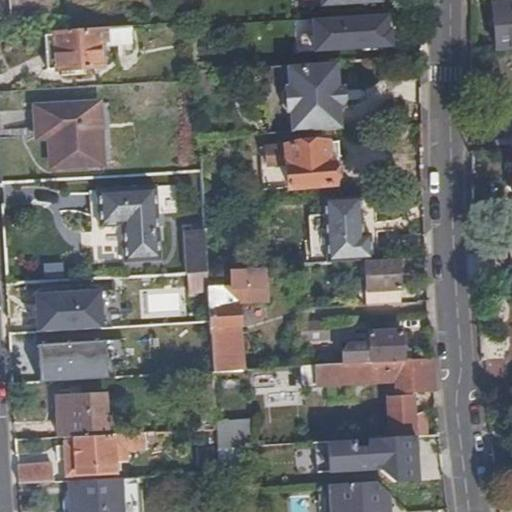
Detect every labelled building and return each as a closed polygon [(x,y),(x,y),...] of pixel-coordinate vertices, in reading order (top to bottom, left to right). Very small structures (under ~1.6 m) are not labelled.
[(8,0),(10,14),(55,10),(54,0),(8,0)] [(511,1),(490,3),(494,49),(511,47),(511,1)] [(312,19),(314,51),(395,46),(393,27),(390,27),(389,14),(312,19)] [(104,27),(52,31),(53,35),(55,69),(55,70),(101,67),(99,41),(104,41),(104,45),(137,43),(135,25),(104,27)] [(46,69),(55,69),(53,35),(43,35),(46,69)] [(335,62),(263,67),(268,134),(340,129),(338,105),(337,86),(335,62)] [(108,103),(49,106),(50,136),(52,166),(112,162),(108,103)] [(38,137),(50,136),(49,106),(36,107),(38,137)] [(334,184),(334,181),(335,181),(340,176),(339,167),(334,163),(333,163),(331,141),(285,146),(288,187),(334,184)] [(288,187),(285,146),(260,148),(263,189),(288,187)] [(155,185),(96,189),(98,226),(101,263),(124,261),(160,259),(155,185)] [(365,261),(372,261),(370,235),(363,236),(360,196),(323,198),(326,264),(365,261)] [(204,229),(183,231),(186,272),(206,271),(204,229)] [(400,301),(397,259),(372,261),(365,261),(367,303),(400,301)] [(206,271),(207,282),(230,280),(229,269),(226,270),(206,271)] [(186,272),(185,272),(187,292),(208,291),(208,288),(207,282),(206,271),(186,272)] [(208,291),(213,371),(242,370),(238,286),(208,288),(208,291)] [(120,294),(40,299),(40,311),(36,311),(37,332),(112,327),(111,319),(121,318),(120,294)] [(299,319),(300,333),(325,332),(324,317),(299,319)] [(369,333),(370,362),(404,360),(402,331),(369,333)] [(386,396),(389,437),(417,436),(415,394),(410,394),(410,390),(435,389),(434,378),(432,358),(404,360),(370,362),(302,366),(300,366),(302,386),(396,381),(397,392),(405,391),(406,395),(386,396)] [(201,372),(204,420),(216,419),(213,371),(201,372)] [(57,397),(59,438),(106,435),(103,395),(77,396),(77,389),(61,390),(62,397),(57,397)] [(216,430),(218,447),(250,445),(253,445),(252,418),(216,420),(216,430)] [(216,420),(216,419),(204,420),(194,421),(194,431),(216,430),(216,420)] [(389,437),(383,438),(386,478),(388,478),(391,482),(400,482),(403,477),(410,477),(410,471),(444,468),(440,440),(440,435),(417,436),(389,437)] [(76,461),(77,474),(94,472),(92,442),(65,444),(67,462),(76,461)] [(218,447),(219,463),(251,461),(250,445),(218,447)] [(158,475),(157,447),(144,448),(144,456),(133,456),(133,476),(158,475)] [(76,461),(67,462),(68,474),(77,474),(76,461)] [(18,483),(54,481),(53,464),(17,466),(18,483)] [(69,480),(71,511),(121,511),(120,477),(69,480)]
